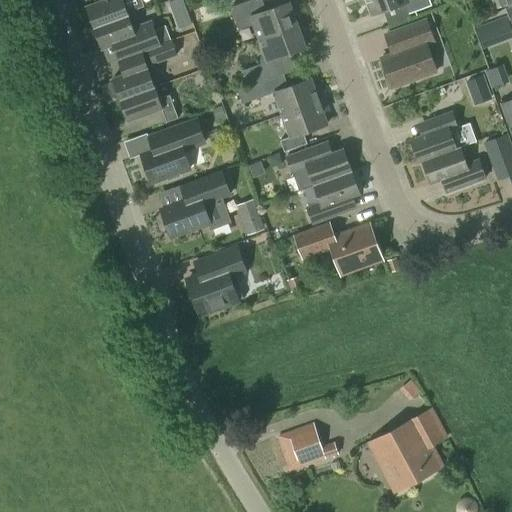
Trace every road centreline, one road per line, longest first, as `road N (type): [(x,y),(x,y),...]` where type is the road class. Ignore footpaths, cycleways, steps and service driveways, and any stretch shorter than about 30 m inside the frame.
road 1 (unclassified): [(258,511),(152,293),(50,0)]
road 2 (residential): [(511,218),(453,230),(418,226),(397,201),(325,0)]
